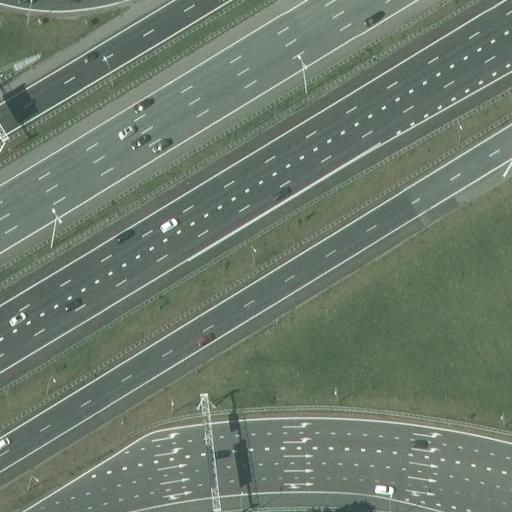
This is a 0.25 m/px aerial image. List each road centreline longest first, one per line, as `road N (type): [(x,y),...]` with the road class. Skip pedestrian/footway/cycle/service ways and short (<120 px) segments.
road 1 (motorway): [(0,455),(511,142)]
road 2 (motorway): [(0,341),(511,36)]
road 3 (motorway): [(54,511),(184,463),(252,453),(325,451),(511,487)]
road 4 (motorway): [(359,0),(0,217)]
road 5 (motorway): [(201,0),(0,120)]
